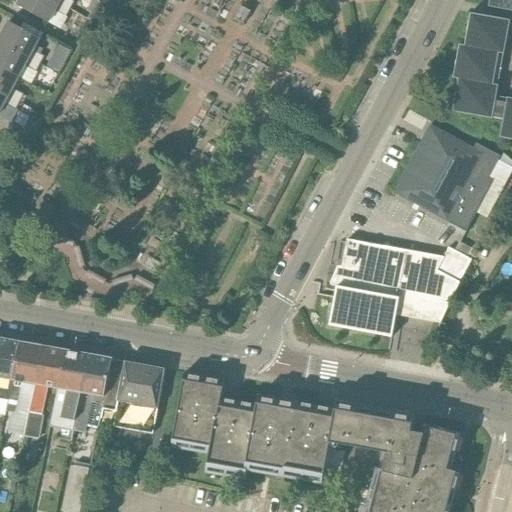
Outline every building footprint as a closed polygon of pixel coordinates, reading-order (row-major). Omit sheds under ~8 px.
[(66,16),(70,9),(53,0),(20,0),(18,6),(50,23),(56,11),(66,16)] [(53,0),(70,9),(74,1),(71,0),(53,0)] [(511,0),(494,0),(484,23),(511,33),(511,0)] [(254,10),(245,5),(236,19),(245,24),(254,10)] [(0,42),(40,64),(44,57),(34,52),(41,39),(9,21),(0,38),(0,42)] [(36,72),(40,64),(0,42),(0,66),(20,78),(26,66),(36,72)] [(0,91),(20,102),(23,94),(14,89),(20,78),(0,66),(0,91)] [(16,109),(20,102),(0,91),(0,107),(3,102),(16,109)] [(474,148),(431,125),(394,194),(467,233),(494,181),(489,178),(500,157),(477,144),(474,148)] [(156,285),(137,274),(136,277),(133,276),(132,274),(112,280),(112,282),(110,283),(106,282),(107,279),(88,269),(87,272),(84,270),(83,266),(86,266),(79,245),(73,247),(76,242),(60,232),(56,238),(72,247),(79,268),(82,267),(83,271),(86,273),(85,275),(104,285),(105,283),(108,284),(110,284),(113,284),(113,286),(133,280),(133,277),(135,278),(134,280),(153,290),(156,285)] [(444,258),(348,240),(339,287),(337,287),(330,326),(393,338),(396,316),(441,324),(459,283),(471,260),(449,248),(444,258)] [(15,382),(22,344),(0,339),(0,399),(9,401),(12,381),(15,382)] [(28,437),(46,348),(22,344),(15,382),(23,383),(17,410),(13,410),(8,433),(28,437)] [(62,390),(69,352),(46,348),(28,437),(40,439),(44,415),(43,415),(48,388),(62,390)] [(76,431),(92,356),(69,352),(62,390),(67,391),(61,419),(62,419),(61,429),(74,431),(76,431)] [(101,411),(103,411),(113,360),(92,356),(76,431),(87,433),(93,403),(102,405),(101,411)] [(113,360),(103,411),(101,421),(102,421),(104,411),(116,413),(115,419),(114,428),(154,435),(155,426),(156,426),(165,370),(125,362),(113,360)] [(225,382),(185,373),(172,446),(210,454),(206,473),(247,482),(245,471),(330,487),(335,442),(388,450),(387,468),(378,468),(366,511),(449,511),(461,469),(453,469),(460,436),(423,427),(420,439),(410,435),(415,418),(337,403),(336,411),(258,397),(258,406),(221,400),(225,382)] [(80,511),(90,469),(74,466),(74,467),(72,467),(63,511),(65,511),(80,511)]
